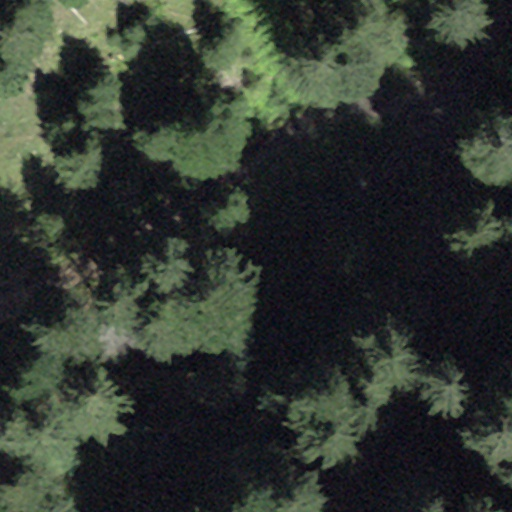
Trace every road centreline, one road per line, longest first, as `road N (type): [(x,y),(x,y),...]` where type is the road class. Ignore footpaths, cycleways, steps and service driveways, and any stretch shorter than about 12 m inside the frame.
road 1 (track): [(511,193),(487,126),(376,99),(245,136),(0,303)]
road 2 (track): [(347,511),(511,217)]
